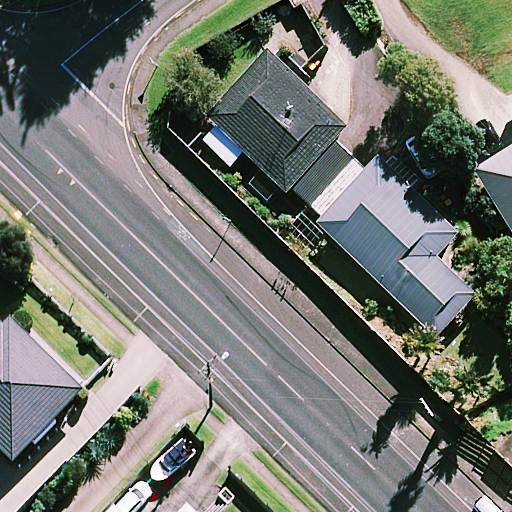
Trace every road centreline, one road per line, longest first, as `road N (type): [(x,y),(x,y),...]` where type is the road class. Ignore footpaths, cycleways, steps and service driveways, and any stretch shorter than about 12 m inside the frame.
road 1 (tertiary): [(10,118),(409,511)]
road 2 (residential): [(142,0),(58,65),(10,118)]
